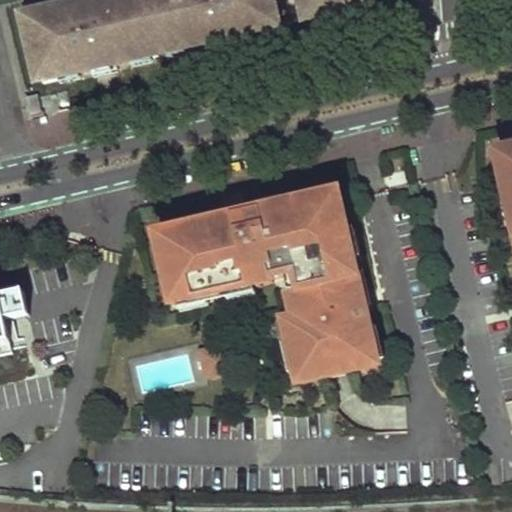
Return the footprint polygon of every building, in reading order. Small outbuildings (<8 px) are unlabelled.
[(47,0),(20,6),(33,62),(37,61),(43,85),(82,76),(81,69),(114,61),(116,69),(204,48),(203,40),(235,33),(237,41),(280,30),(280,26),(311,18),(312,23),(348,14),(347,10),(372,4),(370,0),(47,0)] [(203,40),(204,48),(237,41),(235,33),(203,40)] [(116,69),(114,61),(81,69),(82,76),(116,69)] [(37,95),(26,98),(30,116),(42,113),(37,95)] [(226,222),(158,237),(174,305),(274,282),(272,279),(297,273),(302,291),(290,293),(296,320),(286,323),(300,384),(379,366),(366,309),(358,311),(355,295),(361,293),(342,208),(325,212),(322,199),(300,204),(300,207),(279,213),(278,209),(247,216),(249,224),(227,229),(226,222)] [(247,216),(226,222),(227,229),(249,224),(247,216)] [(0,356),(38,348),(20,269),(0,273),(0,356)] [(361,293),(355,295),(358,311),(366,309),(361,293)] [(222,349),(196,354),(202,379),(227,374),(222,349)]
